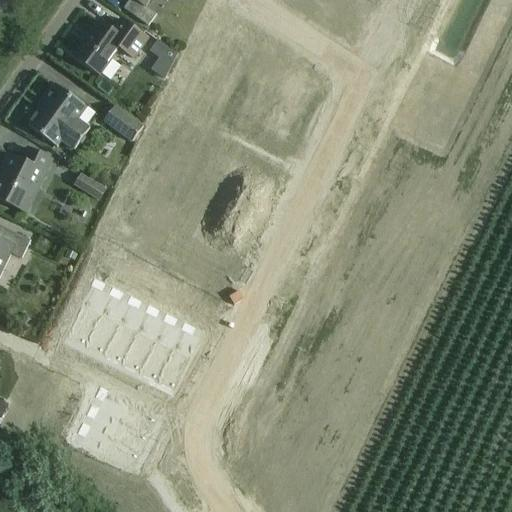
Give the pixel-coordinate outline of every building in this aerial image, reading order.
[(149,27),(157,16),(146,7),(150,0),(131,0),(124,10),(149,27)] [(99,22),(74,57),(101,76),(120,50),(135,60),(149,40),(125,23),(117,34),(99,22)] [(160,61),(168,51),(158,44),(151,54),(160,61)] [(43,101),(45,104),(28,127),(57,149),(62,142),(75,152),(91,130),(78,121),(87,108),(55,85),(43,101)] [(143,129),(115,108),(104,122),(133,143),(143,129)] [(23,161),(9,155),(0,173),(0,200),(26,214),(52,161),(28,149),(23,161)] [(99,200),(106,189),(90,180),(83,191),(99,200)] [(0,277),(12,254),(22,259),(31,242),(0,226),(0,277)] [(69,251),(66,257),(75,261),(78,255),(69,251)] [(94,280),(91,287),(102,292),(105,285),(94,280)] [(112,289),(109,296),(120,301),(123,294),(112,289)] [(131,297),(127,304),(138,310),(141,303),(131,297)] [(148,306),(145,313),(156,319),(159,311),(148,306)] [(87,307),(70,342),(82,347),(99,313),(87,307)] [(166,315),(163,322),(174,327),(177,320),(166,315)] [(105,316),(88,350),(100,356),(117,322),(105,316)] [(184,324),(181,331),(192,336),(195,329),(184,324)] [(123,325),(106,359),(118,365),(135,331),(123,325)] [(140,334),(124,368),(136,374),(153,340),(140,334)] [(158,342),(142,377),(154,383),(171,348),(158,342)] [(177,351),(160,385),(172,391),(189,357),(177,351)] [(100,388),(95,399),(102,402),(107,392),(100,388)] [(124,405),(118,417),(152,434),(158,422),(124,405)] [(92,406),(87,417),(94,420),(99,410),(92,406)] [(115,423),(109,435),(143,452),(149,440),(115,423)] [(83,424),(78,435),(85,438),(90,427),(83,424)] [(106,441),(100,453),(134,470),(140,457),(106,441)]
